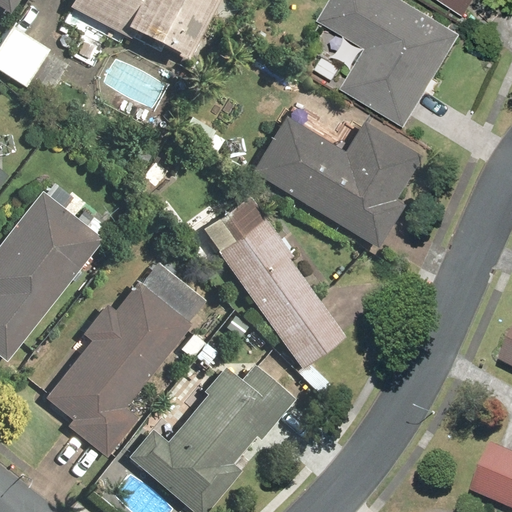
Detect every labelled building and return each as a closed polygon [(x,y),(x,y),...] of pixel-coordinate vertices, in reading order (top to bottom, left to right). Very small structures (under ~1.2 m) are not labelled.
[(0,0),(0,8),(8,13),(15,0),(0,0)] [(69,0),(66,9),(119,33),(123,26),(179,52),(186,38),(199,44),(218,0),(69,0)] [(464,32),(407,0),(333,0),(323,18),(366,43),(343,85),(413,124),(464,32)] [(437,0),(464,17),(475,0),(437,0)] [(48,49),(9,23),(0,36),(0,72),(23,87),(48,49)] [(345,148),(281,113),(249,171),(378,242),(425,157),(359,122),(345,148)] [(214,135),(191,117),(177,134),(200,153),(214,135)] [(66,197),(44,181),(0,238),(0,357),(5,362),(97,240),(57,210),(66,197)] [(243,194),(197,226),(295,366),(341,335),(243,194)] [(207,301),(151,259),(112,310),(103,303),(81,332),(88,337),(41,398),(67,418),(61,425),(106,460),(139,417),(126,407),(207,301)] [(237,378),(220,364),(199,390),(203,393),(164,442),(150,431),(127,459),(192,511),(202,511),(238,469),(229,462),(250,436),(256,440),(291,397),(249,362),(237,378)] [(511,449),(499,444),(476,494),(511,510),(511,449)]
